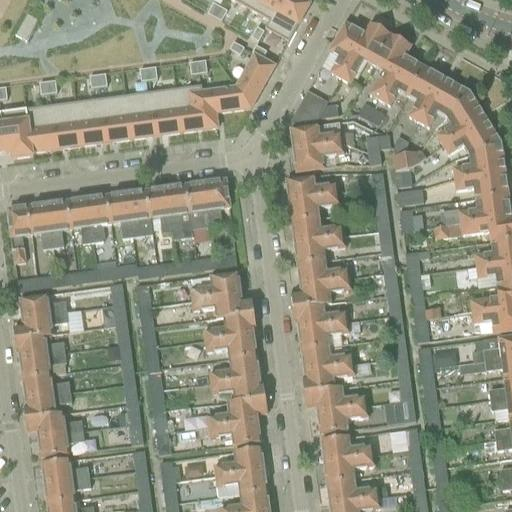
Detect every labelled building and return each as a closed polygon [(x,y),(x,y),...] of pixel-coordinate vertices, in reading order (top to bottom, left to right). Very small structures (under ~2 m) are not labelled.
[(224,0),(246,12),(253,0),(224,0)] [(253,0),(246,12),(268,24),(281,0),(253,0)] [(287,46),(309,7),(295,0),(281,0),(268,24),(264,32),(287,46)] [(206,17),(213,21),(219,11),(212,7),(206,17)] [(213,21),(220,25),(226,15),(219,11),(213,21)] [(26,18),(14,39),(25,45),(37,24),(26,18)] [(329,76),(338,81),(362,37),(344,27),(328,55),(338,61),(329,76)] [(362,64),(372,69),(389,38),(369,27),(364,38),(362,37),(338,81),(349,87),(362,64)] [(263,35),(256,31),(250,42),(257,46),(263,35)] [(369,98),(378,104),(403,59),(409,49),(389,38),(372,69),(382,75),(369,98)] [(239,59),(243,52),(232,46),(228,53),(239,59)] [(265,55),(255,49),(251,56),(261,62),(265,55)] [(250,113),(274,70),(253,58),(234,91),(250,113)] [(383,94),(378,104),(388,109),(397,94),(406,99),(422,70),(409,62),(404,60),(403,59),(383,94)] [(206,76),(204,64),(196,65),(198,77),(206,76)] [(196,65),(188,66),(190,78),(198,77),(196,65)] [(407,120),(418,126),(442,81),(422,70),(406,99),(416,104),(407,120)] [(156,83),(154,71),(146,72),(148,84),(156,83)] [(146,72),(138,73),(140,85),(148,84),(146,72)] [(106,90),(104,78),(96,79),(98,91),(106,90)] [(96,79),(88,80),(90,92),(98,91),(96,79)] [(436,115),(442,121),(469,96),(442,81),(418,126),(428,131),(436,115)] [(56,96),(54,85),(46,86),(48,98),(56,96)] [(46,86),(38,87),(40,99),(48,98),(46,86)] [(206,133),(201,95),(200,89),(175,93),(181,137),(206,133)] [(250,113),(234,91),(201,95),(206,133),(217,132),(215,117),(250,113)] [(181,137),(175,93),(150,96),(156,140),(181,137)] [(306,95),(288,127),(288,128),(315,124),(322,111),(325,106),(306,95)] [(156,140),(150,96),(125,99),(131,143),(156,140)] [(450,129),(435,139),(439,145),(441,148),(442,150),(484,120),(469,96),(442,121),(450,129)] [(131,143),(125,99),(100,103),(106,147),(131,143)] [(106,147),(100,103),(75,106),(81,150),(106,147)] [(81,150),(75,106),(51,110),(56,153),(81,150)] [(322,111),(315,124),(316,124),(317,123),(338,120),(336,108),(324,110),(323,111),(322,111)] [(364,108),(357,119),(358,119),(367,124),(373,113),(364,108)] [(56,153),(51,110),(26,113),(31,157),(56,153)] [(1,116),(6,155),(11,155),(12,162),(32,160),(31,157),(26,113),(1,116)] [(373,113),(367,124),(376,130),(383,119),(373,113)] [(484,120),(442,150),(444,153),(447,158),(462,149),(466,159),(500,146),(499,145),(484,120)] [(289,133),(292,154),(341,148),(340,136),(318,139),(317,129),(289,133)] [(387,140),(365,143),(366,155),(377,153),(388,152),(387,140)] [(397,141),(392,155),(393,159),(403,158),(407,147),(397,141)] [(452,172),(454,184),(504,177),(500,146),(466,159),(471,170),(452,172)] [(341,148),(292,154),(295,176),(323,172),(321,161),(343,158),(341,148)] [(377,153),(366,155),(368,170),(379,169),(377,153)] [(393,159),(392,160),(394,173),(395,175),(411,173),(416,169),(425,162),(420,155),(414,156),(403,158),(393,159)] [(408,174),(394,176),(396,192),(410,190),(408,174)] [(369,178),(371,194),(383,192),(380,177),(369,178)] [(472,192),(474,204),(507,199),(504,177),(454,184),(455,195),(472,192)] [(285,183),(288,205),(337,198),(336,187),(315,190),(313,180),(285,183)] [(225,183),(205,186),(211,230),(211,231),(222,230),(221,229),(219,213),(228,212),(229,212),(225,183)] [(205,186),(185,189),(189,217),(191,234),(211,231),(211,230),(205,186)] [(185,189),(165,191),(171,237),(172,244),(192,242),(192,240),(191,234),(189,217),(185,189)] [(165,191),(146,194),(149,222),(159,221),(161,238),(171,237),(165,191)] [(383,192),(371,194),(373,210),(385,208),(383,192)] [(146,194),(126,197),(132,242),(152,239),(149,222),(146,194)] [(420,194),(397,197),(399,210),(422,207),(420,194)] [(126,197),(106,199),(110,228),(119,226),(121,244),(132,242),(126,197)] [(288,205),(291,226),(319,222),(318,212),(339,209),(337,198),(288,205)] [(106,199),(86,202),(92,246),(92,247),(103,246),(100,229),(110,228),(106,199)] [(458,216),(459,228),(510,221),(507,199),(474,204),(475,214),(458,216)] [(86,202),(66,205),(70,233),(80,232),(82,248),(82,249),(92,247),(92,246),(86,202)] [(66,205),(47,207),(53,252),(53,253),(63,251),(63,250),(61,234),(70,233),(66,205)] [(47,207),(27,210),(31,238),(40,237),(42,253),(42,254),(53,253),(53,252),(47,207)] [(31,238),(27,210),(6,213),(13,267),(25,266),(21,240),(31,238)] [(386,219),(374,220),(376,236),(388,235),(386,219)] [(411,219),(400,220),(402,236),(413,234),(411,219)] [(489,235),(490,247),(511,243),(511,220),(510,221),(459,228),(461,239),(489,235)] [(291,226),(294,247),(343,241),(341,229),(320,232),(319,222),(291,226)] [(459,228),(432,232),(433,243),(461,239),(459,228)] [(388,235),(376,236),(379,252),(390,251),(388,235)] [(294,247),(296,269),(325,265),(323,254),(344,251),(343,241),(294,247)] [(474,259),(475,271),(511,266),(511,243),(490,247),(491,257),(474,259)] [(418,256),(416,257),(417,263),(427,262),(426,255),(418,256)] [(405,258),(404,258),(407,281),(408,280),(419,279),(417,265),(417,263),(416,257),(405,258)] [(228,260),(215,261),(217,272),(230,271),(228,260)] [(392,261),(380,263),(382,279),(394,277),(392,261)] [(191,265),(176,267),(177,278),(192,276),(191,265)] [(296,269),(299,290),(349,283),(347,272),(326,275),(325,265),(296,269)] [(511,266),(475,271),(477,281),(495,279),(495,286),(496,290),(496,291),(511,289),(511,266)] [(176,267),(161,269),(162,280),(177,278),(176,267)] [(134,268),(121,270),(122,281),(136,279),(134,268)] [(116,270),(96,273),(97,284),(117,282),(116,270)] [(151,270),(137,272),(138,283),(152,281),(151,270)] [(96,273),(81,275),(83,286),(97,284),(96,273)] [(190,293),(191,304),(240,297),(237,276),(209,279),(211,290),(190,293)] [(71,277),(56,279),(58,290),(73,288),(71,277)] [(394,277),(382,279),(384,295),(396,293),(394,277)] [(56,279),(43,280),(45,292),(58,290),(56,279)] [(408,280),(407,281),(409,298),(422,296),(419,279),(408,280)] [(16,284),(18,295),(32,293),(30,282),(16,284)] [(290,297),(292,312),(330,307),(329,296),(350,294),(349,283),(299,290),(300,296),(290,297)] [(135,290),(135,291),(137,311),(150,309),(147,289),(135,290)] [(483,303),(470,304),(472,317),(511,311),(511,289),(496,291),(498,301),(483,303)] [(122,294),(110,295),(112,310),(124,308),(122,294)] [(215,322),(223,321),(253,317),(251,302),(241,304),(240,297),(191,304),(193,314),(214,311),(215,322)] [(38,299),(18,301),(21,322),(66,316),(64,305),(48,307),(46,298),(38,299)] [(397,303),(385,305),(388,321),(399,319),(397,303)] [(423,306),(410,308),(413,325),(414,325),(425,323),(423,306)] [(297,327),(297,333),(347,326),(346,315),(324,318),(323,309),(331,308),(330,307),(292,312),(294,327),(297,327)] [(112,310),(101,311),(103,331),(114,330),(126,328),(124,308),(112,310)] [(150,309),(137,311),(140,327),(152,326),(150,309)] [(511,311),(472,317),(473,327),(491,325),(492,338),(511,335),(511,311)] [(13,331),(12,331),(14,343),(44,339),(52,338),(51,328),(67,326),(66,317),(66,316),(21,322),(22,330),(13,331)] [(203,335),(205,345),(253,339),(253,333),(255,332),(253,317),(223,321),(224,332),(203,335)] [(399,319),(388,321),(390,337),(401,335),(399,319)] [(414,325),(413,325),(415,344),(428,342),(425,323),(414,325)] [(297,333),(300,354),(329,350),(327,340),(349,337),(347,326),(297,333)] [(127,333),(115,335),(117,349),(129,348),(127,333)] [(153,336),(141,337),(143,353),(155,352),(153,336)] [(18,356),(19,362),(64,357),(62,346),(46,348),(45,339),(52,338),(14,343),(16,356),(18,356)] [(227,353),(229,364),(256,360),(253,339),(205,345),(206,356),(227,353)] [(482,354),(484,365),(511,361),(511,340),(497,343),(499,352),(482,354)] [(403,346),(391,347),(393,363),(405,362),(403,346)] [(129,348),(117,349),(119,363),(131,361),(129,348)] [(300,354),(303,375),(353,369),(352,358),(330,361),(329,350),(300,354)] [(155,352),(143,353),(145,370),(158,368),(155,352)] [(428,352),(417,354),(419,375),(431,373),(428,352)] [(432,370),(453,368),(452,356),(441,357),(441,353),(431,354),(432,370)] [(482,354),(471,356),(472,367),(484,365),(482,354)] [(19,362),(21,382),(50,379),(67,376),(64,357),(19,362)] [(209,377),(210,388),(259,381),(256,360),(229,364),(230,374),(209,377)] [(501,374),(503,383),(511,381),(511,361),(484,365),(472,367),(473,378),(501,374)] [(405,362),(393,363),(395,379),(407,378),(405,362)] [(304,381),(302,382),(304,397),(341,392),(341,391),(343,391),(342,381),(354,379),(353,369),(303,375),(304,381)] [(133,373),(121,375),(123,389),(135,388),(133,373)] [(431,373),(419,375),(421,390),(433,388),(431,373)] [(159,378),(147,379),(149,396),(161,394),(159,378)] [(21,382),(24,402),(69,396),(68,386),(51,388),(50,379),(21,382)] [(227,406),(227,407),(264,402),(262,388),(260,388),(259,381),(210,388),(211,398),(233,395),(234,405),(227,406)] [(504,392),(488,395),(489,405),(511,402),(511,381),(503,383),(504,392)] [(135,388),(123,389),(125,404),(138,402),(135,388)] [(408,388),(397,389),(399,406),(410,404),(408,388)] [(315,410),(316,417),(366,410),(364,400),(343,403),(341,392),(304,397),(306,412),(315,410)] [(161,394),(149,396),(151,412),(163,410),(161,394)] [(25,410),(23,411),(25,422),(55,418),(55,417),(54,413),(54,409),(70,407),(69,396),(24,402),(25,410)] [(434,397),(423,399),(425,414),(436,412),(434,397)] [(207,420),(208,431),(257,424),(257,418),(266,417),(264,402),(227,407),(228,417),(207,420)] [(511,402),(489,405),(490,416),(493,415),(495,425),(508,423),(511,422),(511,402)] [(410,404),(399,406),(402,428),(413,426),(410,404)] [(366,410),(316,417),(319,438),(347,435),(346,424),(367,421),(366,410)] [(139,412),(126,414),(128,429),(141,427),(139,412)] [(436,412),(425,414),(427,429),(438,427),(436,412)] [(36,434),(37,441),(82,435),(80,424),(64,427),(63,417),(25,422),(26,435),(36,434)] [(164,420),(152,422),(154,438),(167,436),(164,420)] [(493,434),(495,445),(511,442),(511,422),(508,423),(509,432),(493,434)] [(257,424),(208,431),(210,441),(231,438),(232,450),(260,446),(257,424)] [(141,427),(128,429),(130,443),(143,442),(141,427)] [(404,435),(407,455),(419,453),(416,433),(404,435)] [(82,435),(37,441),(39,461),(68,458),(67,447),(83,445),(82,435)] [(167,436),(154,438),(157,458),(169,456),(167,436)] [(440,437),(428,438),(430,454),(431,454),(433,454),(442,452),(440,437)] [(320,444),(323,466),(372,459),(371,449),(350,451),(348,440),(320,444)] [(511,453),(511,442),(495,445),(496,456),(511,453)] [(213,469),(215,480),(264,474),(261,452),(233,456),(234,466),(213,469)] [(431,454),(430,454),(432,469),(444,467),(442,452),(433,454),(431,454)] [(419,453),(407,455),(409,471),(421,469),(419,453)] [(323,466),(326,487),(354,483),(352,473),(374,470),(372,459),(323,466)] [(144,460),(131,462),(133,476),(146,474),(144,460)] [(41,467),(43,487),(88,482),(87,471),(70,473),(69,463),(41,467)] [(159,467),(158,467),(161,488),(173,486),(171,465),(159,467)] [(511,471),(498,474),(500,485),(511,483),(511,471)] [(146,474),(133,476),(135,489),(148,487),(146,474)] [(237,489),(239,499),(267,495),(264,474),(215,480),(216,491),(237,489)] [(445,477),(433,479),(435,494),(437,494),(439,493),(447,492),(445,477)] [(422,479),(410,481),(413,497),(424,496),(422,479)] [(43,487),(46,507),(74,503),(73,494),(89,492),(88,482),(43,487)] [(326,487),(329,508),(378,502),(376,491),(355,493),(354,483),(326,487)] [(511,493),(511,483),(500,485),(501,495),(511,493)] [(173,486),(161,488),(163,504),(176,503),(173,486)] [(437,494),(435,494),(437,509),(449,507),(447,492),(439,493),(437,494)] [(219,511),(218,511),(269,511),(267,495),(239,499),(240,509),(219,511)] [(424,496),(413,497),(414,511),(424,511),(427,511),(424,496)] [(150,511),(149,499),(137,500),(138,511),(150,511)] [(329,508),(329,511),(379,511),(378,502),(329,508)] [(46,507),(46,511),(92,511),(82,511),(75,511),(74,503),(46,507)]
